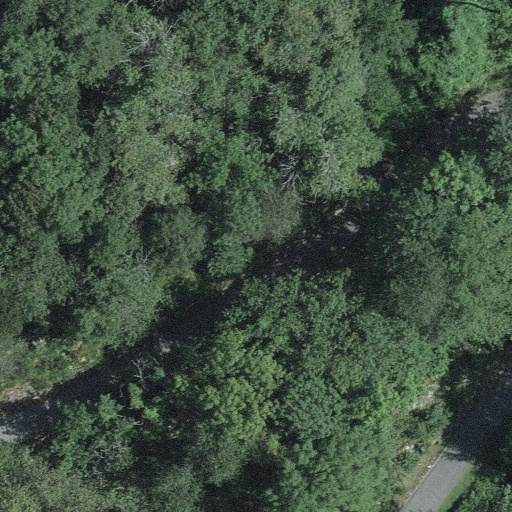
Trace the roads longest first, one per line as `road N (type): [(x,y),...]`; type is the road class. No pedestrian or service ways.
road 1 (unclassified): [(0,432),(79,398),(231,308),(317,251),(457,134),(511,108)]
road 2 (unclassified): [(511,380),(419,511)]
